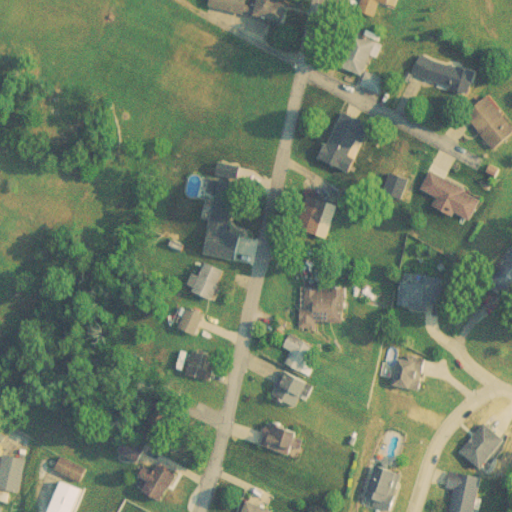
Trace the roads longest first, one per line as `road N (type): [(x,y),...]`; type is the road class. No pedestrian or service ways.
road 1 (residential): [(314,0),(198,511)]
road 2 (residential): [(301,60),(475,158)]
road 3 (residential): [(497,385),(440,440),(410,511)]
